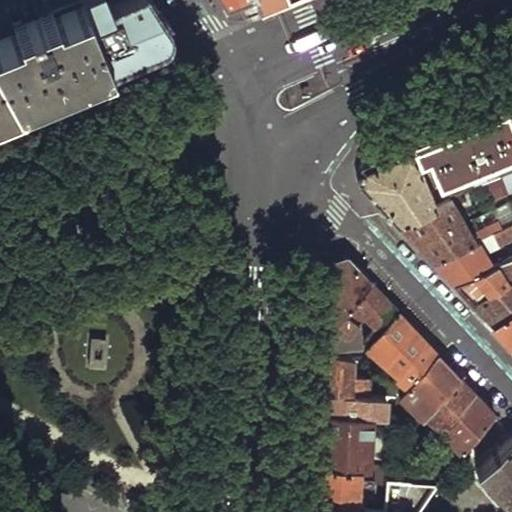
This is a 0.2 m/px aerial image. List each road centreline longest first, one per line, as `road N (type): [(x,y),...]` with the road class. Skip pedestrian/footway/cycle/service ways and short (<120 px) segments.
road 1 (primary): [(236,129),(212,511)]
road 2 (primary): [(254,511),(273,185),(283,149)]
road 3 (residential): [(283,149),(511,392)]
road 4 (primary): [(283,149),(357,96),(511,19)]
road 5 (secondary): [(241,69),(0,170)]
road 6 (residential): [(0,208),(172,140),(236,129)]
road 7 (primary): [(420,0),(241,69)]
